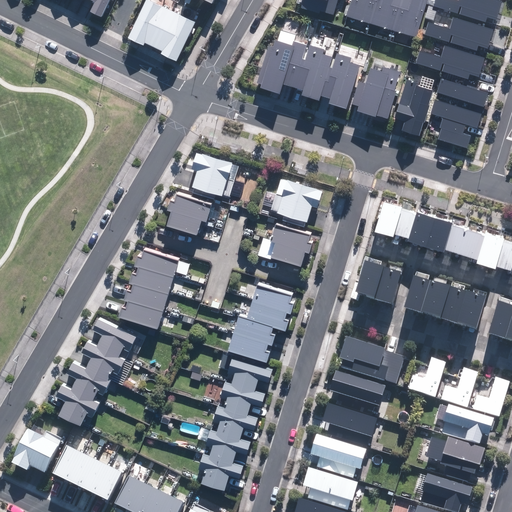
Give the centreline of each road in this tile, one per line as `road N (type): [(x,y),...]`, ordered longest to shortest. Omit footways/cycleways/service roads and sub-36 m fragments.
road 1 (residential): [(0,429),(119,224)]
road 2 (residential): [(323,303),(257,511)]
road 3 (residential): [(369,150),(193,96)]
road 4 (residential): [(119,224),(193,96)]
road 5 (residential): [(369,150),(327,289)]
road 6 (residential): [(491,189),(369,150)]
